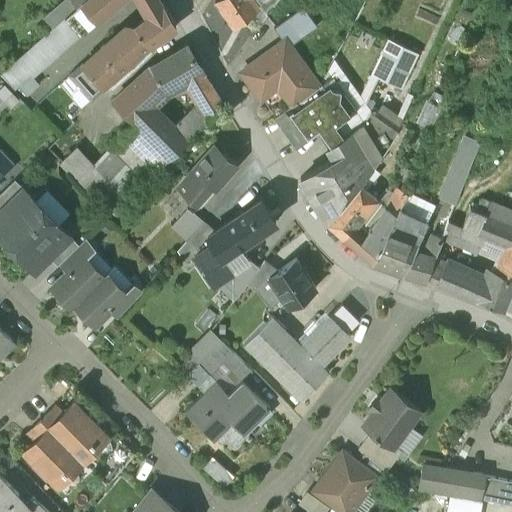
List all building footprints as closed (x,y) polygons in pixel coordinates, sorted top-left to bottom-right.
[(75,5),(70,0),(62,0),(50,11),(58,20),(75,5)] [(146,0),(83,0),(81,2),(97,20),(120,0),(136,0),(140,6),(146,0)] [(159,0),(146,0),(140,6),(146,16),(162,4),(159,0)] [(216,0),(233,24),(245,15),(248,19),(253,15),(250,11),(258,5),(254,0),(216,0)] [(254,0),(258,5),(250,11),(253,15),(259,24),(277,0),(254,0)] [(97,20),(81,2),(64,17),(80,35),(97,20)] [(146,16),(134,26),(150,45),(175,27),(162,4),(146,16)] [(302,6),(273,27),(283,41),(285,40),(289,45),(317,25),(302,6)] [(64,17),(45,33),(16,59),(28,72),(32,77),(80,35),(64,17)] [(134,26),(126,24),(82,63),(70,75),(91,99),(138,54),(150,45),(134,26)] [(283,41),(241,71),(261,97),(287,78),(302,98),(316,88),(318,85),(289,45),(285,40),(283,41)] [(388,41),(364,91),(379,99),(389,78),(405,86),(420,57),(388,41)] [(186,45),(150,66),(165,89),(166,88),(184,79),(201,70),(186,45)] [(16,59),(0,74),(12,86),(16,83),(28,72),(16,59)] [(150,66),(115,98),(138,120),(111,146),(126,163),(142,181),(184,140),(170,126),(152,106),(167,91),(166,88),(165,89),(150,66)] [(222,103),(201,70),(184,79),(198,100),(203,109),(197,115),(198,116),(203,122),(222,103)] [(32,77),(28,72),(16,83),(26,94),(38,84),(32,77)] [(318,85),(316,88),(302,98),(275,117),(296,146),(320,129),(329,122),(331,125),(351,111),(355,108),(331,76),(318,85)] [(421,120),(434,124),(443,96),(431,92),(421,120)] [(203,109),(198,100),(170,126),(184,140),(200,124),(195,119),(198,116),(197,115),(203,109)] [(397,128),(370,108),(363,120),(358,124),(349,130),(381,153),(391,140),(397,128)] [(351,111),(331,125),(329,122),(320,129),(331,143),(349,130),(358,124),(351,111)] [(198,116),(195,119),(200,124),(203,122),(198,116)] [(331,143),(327,146),(333,158),(300,178),(326,221),(357,183),(369,170),(381,153),(349,130),(331,143)] [(477,145),(468,141),(464,151),(474,153),(477,145)] [(214,144),(191,169),(192,170),(178,186),(191,197),(199,205),(236,164),(214,144)] [(109,213),(125,197),(108,182),(91,165),(94,163),(75,145),(57,163),(109,213)] [(94,163),(91,165),(108,182),(126,163),(111,146),(94,163)] [(474,153),(464,151),(456,172),(466,176),(474,153)] [(142,181),(126,163),(108,182),(125,197),(142,181)] [(456,172),(452,171),(442,196),(455,202),(466,176),(456,172)] [(14,179),(0,192),(0,207),(1,208),(23,187),(14,179)] [(357,183),(326,221),(344,237),(355,224),(376,198),(357,183)] [(191,197),(178,186),(173,191),(186,203),(191,197)] [(70,236),(23,187),(1,208),(0,209),(0,234),(35,270),(48,257),(70,236)] [(400,189),(397,187),(387,202),(398,209),(407,193),(402,190),(403,189),(401,188),(400,189)] [(432,205),(407,193),(398,209),(424,221),(432,205)] [(260,198),(233,216),(213,230),(212,231),(220,243),(230,236),(237,246),(239,245),(250,238),(275,221),(260,198)] [(490,203),(479,199),(475,208),(486,213),(490,203)] [(365,232),(355,246),(372,261),(389,227),(396,214),(385,206),(365,232)] [(475,208),(470,206),(461,225),(461,226),(462,227),(483,236),(492,216),(486,213),(475,208)] [(187,207),(171,225),(186,239),(188,237),(202,221),(187,207)] [(424,221),(398,209),(396,214),(389,227),(417,242),(427,223),(424,221)] [(502,220),(492,216),(483,236),(493,240),(502,220)] [(461,225),(448,220),(444,232),(457,238),(462,227),(461,226),(461,225)] [(511,224),(502,220),(493,240),(506,246),(506,245),(511,247),(511,224)] [(202,221),(188,237),(195,247),(207,235),(207,234),(212,230),(212,231),(213,230),(202,221)] [(365,232),(355,224),(344,237),(355,246),(365,232)] [(417,242),(389,227),(372,261),(401,272),(413,249),(417,242)] [(483,236),(462,227),(457,238),(479,247),(483,236)] [(230,236),(220,243),(212,231),(212,230),(207,234),(207,235),(211,241),(197,250),(194,253),(213,282),(219,278),(236,267),(234,263),(245,256),(239,245),(237,246),(230,236)] [(207,235),(195,247),(197,250),(211,241),(207,235)] [(441,239),(430,235),(423,253),(422,255),(433,259),(434,257),(441,239)] [(70,236),(48,257),(57,265),(59,262),(78,244),(70,236)] [(78,244),(59,262),(67,270),(68,271),(84,255),(84,256),(94,247),(85,237),(78,244)] [(511,247),(506,245),(506,246),(501,258),(508,261),(511,263),(511,247)] [(423,253),(413,249),(401,272),(414,275),(422,255),(423,253)] [(84,255),(68,271),(67,270),(52,286),(71,306),(74,303),(103,275),(84,256),(84,255)] [(433,259),(422,255),(414,275),(424,278),(425,278),(433,259)] [(245,256),(234,263),(236,267),(219,278),(237,295),(247,281),(248,281),(259,266),(245,256)] [(277,269),(267,276),(287,306),(296,300),(299,304),(305,300),(302,296),(315,287),(295,257),(277,269)] [(445,261),(434,257),(433,259),(425,278),(436,282),(444,262),(445,261)] [(508,261),(501,258),(497,266),(504,269),(508,261)] [(264,260),(259,266),(248,281),(256,287),(266,275),(267,276),(277,269),(264,260)] [(511,263),(508,261),(504,269),(497,266),(495,270),(511,277),(511,263)] [(450,264),(444,262),(436,282),(462,293),(471,272),(462,269),(454,266),(450,264)] [(511,277),(495,270),(490,268),(486,278),(478,299),(502,310),(509,293),(511,285),(511,277)] [(103,275),(74,303),(93,322),(109,307),(108,306),(124,291),(123,290),(105,272),(103,275)] [(486,278),(471,272),(462,293),(478,299),(486,278)] [(124,291),(108,306),(109,307),(118,315),(142,289),(133,280),(123,290),(124,291)] [(302,343),(272,313),(243,343),(300,399),(303,396),(305,398),(308,395),(306,393),(329,370),(322,363),(302,343)] [(330,315),(302,343),(322,363),(350,334),(330,315)] [(175,367),(183,376),(197,363),(222,338),(210,326),(186,350),(189,353),(175,367)] [(0,356),(14,343),(0,328),(0,356)] [(222,338),(197,363),(208,374),(222,360),(233,350),(222,338)] [(252,370),(233,350),(222,360),(240,378),(241,378),(243,380),(252,370)] [(208,374),(197,363),(183,376),(201,393),(216,378),(228,391),(240,378),(222,360),(208,374)] [(240,378),(228,391),(216,378),(201,393),(185,408),(214,439),(234,420),(244,431),(269,406),(243,380),(241,378),(240,378)] [(389,386),(381,398),(377,395),(367,407),(371,410),(362,422),(370,428),(393,445),(394,443),(420,409),(389,386)] [(72,403),(57,418),(50,411),(41,420),(82,460),(96,445),(90,439),(99,430),(72,403)] [(82,460),(41,420),(32,429),(39,436),(24,452),(51,478),(60,469),(67,476),(82,460)] [(393,445),(370,428),(357,446),(386,467),(401,448),(394,443),(393,445)] [(342,450),(313,490),(342,511),(347,511),(376,475),(342,450)] [(437,467),(422,464),(417,488),(433,491),(437,467)] [(485,474),(437,466),(437,467),(433,491),(479,498),(480,498),(485,475),(485,474)] [(27,501),(0,473),(0,511),(49,511),(33,496),(27,501)] [(511,480),(485,475),(480,498),(511,504),(511,480)] [(180,511),(151,489),(133,511),(180,511)] [(478,511),(481,501),(450,496),(447,511),(478,511)]
